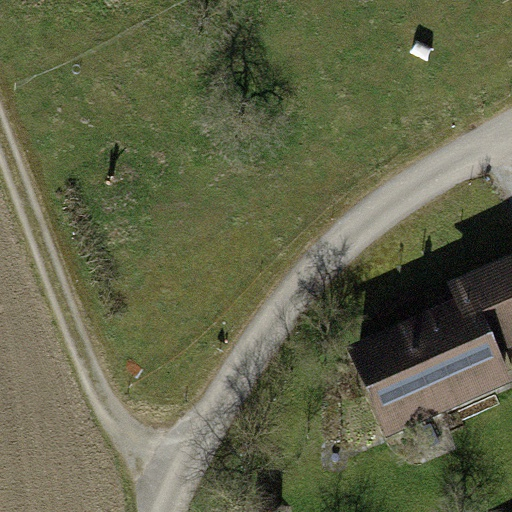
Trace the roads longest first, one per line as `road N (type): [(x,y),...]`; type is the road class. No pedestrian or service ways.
road 1 (residential): [(511,138),(439,176),(336,250),(274,322),(165,488),(159,511)]
road 2 (track): [(165,488),(93,384),(0,134)]
